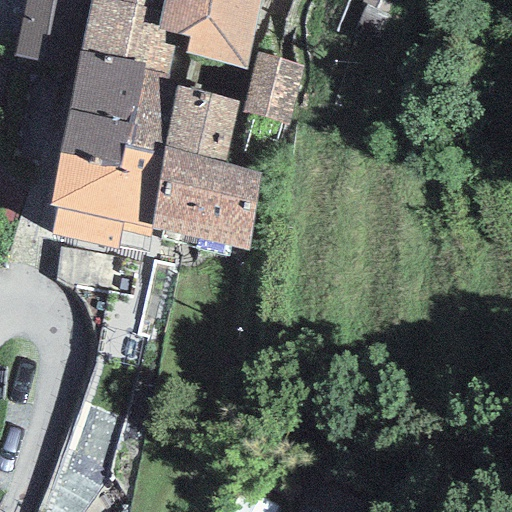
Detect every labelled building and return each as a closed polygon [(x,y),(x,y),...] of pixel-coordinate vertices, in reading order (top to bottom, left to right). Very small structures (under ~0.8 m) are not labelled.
[(24,0),(12,59),(66,66),(73,39),(82,0),(24,0)] [(142,0),(90,0),(80,51),(144,64),(144,69),(169,75),(172,46),(163,43),(163,35),(153,33),(153,25),(142,23),(145,9),(140,8),(142,0)] [(160,0),(154,30),(190,38),(186,56),(245,69),(260,0),(160,0)] [(144,64),(80,51),(59,156),(119,168),(123,148),(126,148),(144,69),(144,64)] [(256,54),(240,113),(288,126),(305,67),(256,54)] [(0,105),(9,68),(0,66),(0,105)] [(169,75),(144,69),(126,148),(163,156),(164,150),(225,162),(238,103),(166,86),(169,75)] [(147,229),(163,156),(126,148),(123,148),(119,168),(59,156),(49,206),(57,208),(51,236),(153,257),(158,232),(147,229)] [(225,162),(164,150),(163,156),(147,229),(158,232),(246,249),(262,170),(225,162)]
